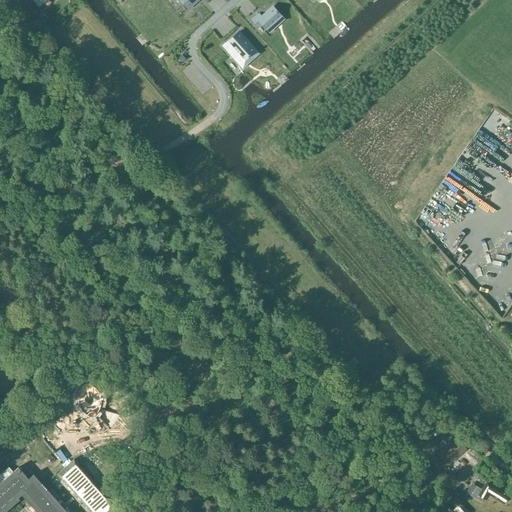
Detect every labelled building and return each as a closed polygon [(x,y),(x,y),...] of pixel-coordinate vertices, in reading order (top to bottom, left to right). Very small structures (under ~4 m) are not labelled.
[(69,0),(26,0),(24,2),(42,23),(69,0)] [(180,0),(189,9),(198,0),(180,0)] [(260,14),(252,20),(256,24),(259,21),(267,30),(282,16),(273,7),(262,16),(260,14)] [(240,32),(224,46),(229,52),(233,48),(244,61),(256,50),(240,32)] [(86,387),(82,387),(79,387),(79,389),(78,392),(78,395),(79,399),(80,403),(81,406),(83,408),(84,410),(87,411),(89,412),(93,414),(97,414),(101,414),(103,414),(104,412),(104,409),(104,406),(104,402),(103,398),(101,395),(100,393),(98,391),(96,390),(93,389),(90,387),(86,387)] [(467,450),(457,438),(437,454),(447,466),(467,450)] [(8,466),(0,473),(0,511),(5,511),(20,500),(19,498),(22,495),(37,511),(121,511),(74,458),(70,462),(63,454),(50,466),(66,483),(53,495),(34,474),(29,479),(18,467),(13,472),(8,466)] [(489,495),(503,504),(509,495),(486,481),(481,490),(477,487),(471,496),(481,502),(484,498),(486,500),(489,495)]
